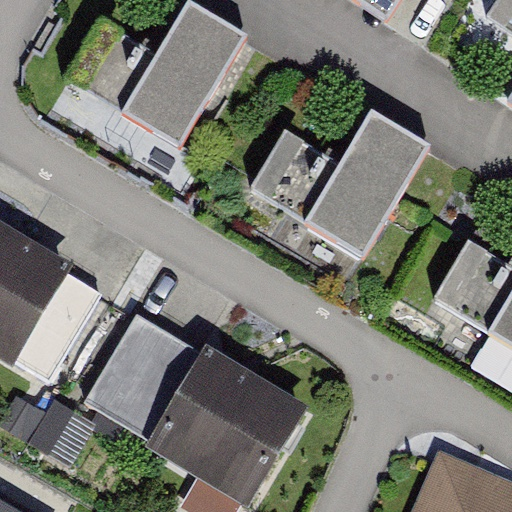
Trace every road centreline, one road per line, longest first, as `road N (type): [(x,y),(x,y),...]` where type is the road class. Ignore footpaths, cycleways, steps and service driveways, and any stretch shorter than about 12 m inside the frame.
road 1 (residential): [(345,511),(376,437),(385,372),(353,337),(0,130)]
road 2 (residential): [(0,55),(32,0),(273,0),(511,146)]
